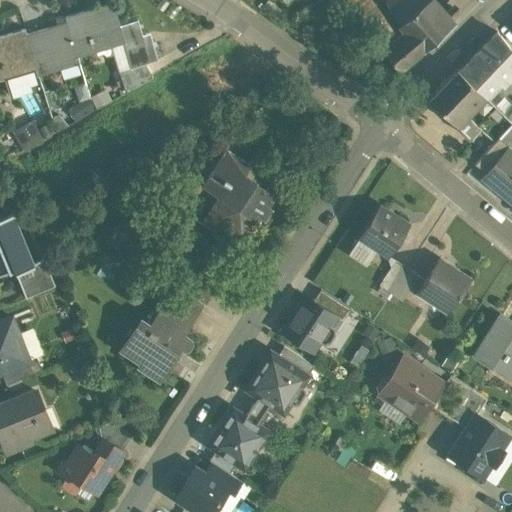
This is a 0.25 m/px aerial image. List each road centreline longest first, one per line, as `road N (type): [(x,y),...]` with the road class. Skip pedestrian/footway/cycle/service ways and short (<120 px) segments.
road 1 (residential): [(381,127),(121,511)]
road 2 (residential): [(207,0),(381,127)]
road 3 (residential): [(381,127),(511,246)]
road 4 (residential): [(496,0),(381,127)]
road 5 (residential): [(393,510),(403,478),(435,468),(461,488),(462,511)]
